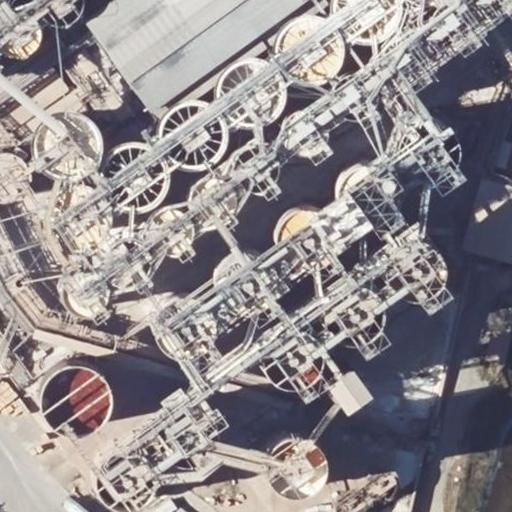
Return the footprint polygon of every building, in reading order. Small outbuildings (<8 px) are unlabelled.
[(38,0),(39,2),(41,6),(43,10),(46,13),(50,15),(54,17),(58,18),(62,18),(66,17),(70,15),(74,12),(77,8),(79,5),(81,1),(80,0),(38,0)] [(103,0),(42,43),(105,132),(290,0),(103,0)] [(327,0),(328,0),(328,6),(329,11),(331,16),(334,21),(337,25),(341,28),(345,31),(350,33),(355,35),(361,35),(366,35),(371,34),(376,32),(384,26),(388,22),(391,17),(393,12),(394,7),(395,2),(394,0),(327,0)] [(5,9),(2,11),(1,12),(0,13),(0,38),(0,39),(3,42),(7,45),(11,46),(15,47),(19,47),(23,46),(27,45),(32,41),(34,38),(36,34),(38,30),(38,26),(38,22),(37,18),(35,14),(32,11),(29,8),(25,6),(21,5),(17,5),(13,5),(9,7),(5,9)] [(333,28),(331,23),(329,21),(325,17),(321,14),(316,12),(311,10),(306,9),(300,10),(295,10),(290,12),(285,15),(281,18),(277,22),(274,26),(272,31),(271,36),(270,42),(270,47),(271,52),(273,57),(276,62),(279,66),(283,70),(288,72),(292,75),(298,76),(303,76),(308,76),(313,75),(318,73),(327,67),(330,63),(333,59),(335,54),(336,48),(337,43),(337,38),(335,33),(333,28)] [(210,83),(210,89),(210,91),(211,96),(214,101),(216,106),(220,110),(224,114),(228,117),(234,119),(239,121),(244,122),(250,121),(255,120),(261,119),(266,116),(270,113),(274,109),(277,104),(280,99),(281,94),(282,89),(282,80),(281,74),(279,69),(276,64),(272,60),(268,57),(263,54),(258,51),(253,50),(247,49),(242,50),(236,51),(231,53),(226,56),(222,59),(218,63),(215,67),(212,72),(211,78),(210,83)] [(348,70),(344,70),(340,72),(336,75),(333,78),(331,81),(330,85),(329,89),(329,94),(330,98),(332,101),(335,105),(338,108),(342,110),(346,111),(350,111),(355,111),(359,109),(363,107),(366,104),(369,101),(370,97),(371,93),(371,89),(371,85),(369,81),(367,77),(364,74),(360,72),(356,70),(352,69),(348,70)] [(218,114),(216,109),(214,107),(210,103),(206,100),(201,98),(196,96),(191,96),(185,96),(180,97),(175,99),(170,101),(166,104),(162,108),(159,113),(157,118),(156,123),(155,128),(155,133),(156,139),(158,144),(161,148),(164,152),(168,156),(172,159),(177,161),(183,162),(188,163),(193,162),(198,161),(203,159),(212,153),(215,149),(218,145),(220,140),(221,135),(222,129),(222,124),(220,119),(218,114)] [(40,114),(36,119),(35,121),(32,126),(31,131),(31,137),(31,142),(32,147),(34,152),(37,157),(40,161),(49,167),(53,169),(59,170),(64,171),(69,170),(74,169),(79,167),(84,164),(91,157),(94,153),(96,148),(97,142),(98,137),(97,132),(96,127),(94,122),(91,117),(87,113),(83,110),(79,107),(74,105),(69,104),(63,104),(58,104),(53,106),(48,108),(43,111),(40,114)] [(303,106),(299,107),(295,108),(291,111),(288,114),(286,118),(285,122),(284,126),(284,130),(285,134),(287,138),(290,141),(293,144),(296,146),(300,147),(305,148),(310,147),(314,146),(318,144),(321,141),(323,137),(325,133),(326,129),(326,125),(325,121),(324,117),(322,113),(319,111),(315,108),(311,107),(307,106),(303,106)] [(398,131),(396,136),(396,137),(394,142),(394,147),(395,152),(396,157),(398,161),(401,166),(404,169),(408,173),(418,176),(423,177),(428,177),(433,176),(438,175),(442,172),(446,169),(450,165),(452,161),(454,156),(456,151),(456,146),(456,141),(455,136),(452,131),(450,127),(446,123),(442,120),(438,118),(433,116),(428,115),(423,115),(418,116),(413,117),(408,120),(404,123),(401,127),(398,131)] [(157,152),(154,148),(153,147),(149,143),(144,141),(139,139),(134,137),(129,137),(124,138),(119,139),(114,141),(109,144),(105,148),(102,152),(99,156),(97,161),(96,166),(96,172),(96,177),(98,182),(100,187),(103,191),(107,195),(112,199),(117,202),(122,203),(127,204),(133,204),(138,203),(143,201),(148,199),(152,196),(155,192),(159,188),(161,183),(162,178),(163,172),(163,167),(162,162),(160,157),(157,152)] [(250,141),(246,142),(242,143),(238,146),(236,149),(233,153),(232,156),(231,161),(231,165),(232,169),(234,173),(237,176),(240,179),(244,181),(248,182),(252,183),(257,182),(261,181),(265,178),(268,176),(271,172),(272,168),(273,164),(273,160),(273,156),(271,152),(269,148),(266,145),(262,143),(258,142),(254,141),(250,141)] [(0,198),(4,198),(9,197),(13,195),(17,193),(21,190),(24,186),(27,178),(28,173),(28,168),(27,163),(25,159),(22,155),(18,152),(15,149),(10,147),(6,146),(1,146),(0,145),(0,198)] [(336,174),(334,178),(334,179),(333,184),(332,189),(333,195),(334,199),(336,204),(339,208),(343,212),(347,215),(356,219),(361,220),(366,220),(371,219),(376,217),(381,215),(385,212),(388,208),(391,203),(393,199),(394,195),(394,190),(394,185),(393,180),(391,175),(388,171),(385,167),(381,164),(377,161),(372,159),(367,158),(362,158),(357,159),(352,160),(347,163),(343,166),(339,170),(336,174)] [(207,172),(203,173),(199,175),(195,177),(192,180),(190,184),(189,188),(188,192),(188,196),(189,200),(191,204),(194,207),(197,210),(200,212),(204,213),(209,214),(214,213),(218,212),(222,210),(225,207),(227,203),(229,199),(230,195),(230,191),(229,187),(228,183),(225,180),(223,177),(219,174),(215,173),(211,172),(207,172)] [(100,192),(97,187),(96,186),(92,183),(87,180),(82,178),(77,177),(72,177),(67,177),(62,178),(57,181),(52,183),(48,187),(45,191),(42,196),(40,201),(39,206),(39,211),(40,217),(41,222),(43,227),(46,231),(50,235),(55,239),(60,241),(65,243),(70,244),(76,244),(81,243),(86,241),(91,238),(95,235),(99,231),(102,227),(104,222),(105,217),(106,212),(106,206),(105,201),(103,196),(100,192)] [(276,219),(274,223),(273,224),(272,229),(272,234),(272,240),(274,244),(276,249),(279,253),(282,257),(286,260),(296,264),(301,265),(306,265),(311,264),(316,262),(320,260),(324,256),(328,253),(330,248),(332,244),(333,240),(334,235),(333,230),(332,225),(330,220),(328,216),(324,212),(320,209),(316,206),(311,204),(306,203),(301,203),(296,204),(291,206),(287,208),(282,211),(279,215),(276,219)] [(163,204),(159,205),(155,207),(151,209),(148,212),(146,216),(145,220),(144,224),(144,228),(145,232),(147,236),(150,239),(153,242),(157,244),(161,246),(165,246),(170,246),(174,244),(178,242),(181,239),(184,236),(185,232),(186,228),(186,224),(186,219),(184,215),(182,212),(179,209),(175,207),(171,205),(167,204),(163,204)] [(383,250),(381,254),(380,257),(379,262),(379,267),(380,272),(382,277),(384,282),(388,286),(391,289),(396,292),(401,294),(405,295),(411,295),(416,295),(421,294),(425,291),(430,289),(433,285),(436,281),(440,274),(441,269),(441,264),(441,259),(439,254),(437,249),(434,245),(431,241),(427,238),(422,236),(417,234),(412,233),(407,233),(402,234),(397,236),(393,238),(389,242),(385,245),(383,250)] [(121,235),(117,236),(113,238),(110,240),(107,244),(104,247),(103,251),(102,255),(103,259),(104,263),(105,267),(108,271),(111,273),(115,275),(119,277),(123,277),(129,277),(133,275),(136,273),(139,270),(142,267),(144,263),(144,259),(145,255),(144,251),(142,247),(140,243),(137,240),(134,238),(130,236),(126,235),(121,235)] [(216,262),(213,266),(213,268),(212,273),(212,278),(212,283),(213,288),(216,293),(219,297),(222,301),(226,304),(231,306),(236,308),(241,308),(246,308),(251,307),(256,305),(260,303),(264,300),(268,296),(270,291),(273,283),(274,278),(273,273),(272,268),(270,263),(268,259),(264,255),(260,252),(256,249),(251,247),(246,246),(241,246),(236,247),(231,248),(226,251),(222,254),(219,258),(216,262)] [(81,265),(77,266),(72,267),(69,270),(66,273),(64,277),(62,281),(62,285),(62,289),(63,293),(65,297),(67,300),(71,303),(74,305),(78,306),(82,307),(88,306),(92,305),(96,303),(99,300),(101,296),(103,292),(104,288),(104,284),(103,280),(102,276),(99,273),(96,270),(93,267),(89,266),(85,265),(81,265)] [(322,293),(320,298),(319,301),(318,306),(319,311),(319,316),(321,321),(324,325),(327,329),(331,333),(335,335),(340,337),(345,339),(350,339),(355,338),(360,337),(364,335),(369,332),(372,329),(376,324),(379,317),(380,312),(380,307),(380,302),(379,297),(377,293),(374,288),(370,285),(366,282),(361,279),(357,278),(352,277),(346,277),(341,278),(337,279),(332,282),(328,285),(325,289),(322,293)] [(155,306),(152,310),(152,311),(151,316),(151,321),(151,327),(152,331),(155,336),(157,340),(161,344),(165,347),(174,351),(179,352),(185,352),(190,351),(194,349),(199,347),(203,343),(206,340),(209,335),(211,331),(212,327),(212,322),(212,317),(211,312),(209,307),(206,303),(203,299),(199,296),(195,293),(190,291),(185,290),(180,290),(175,291),(170,293),(165,295),(161,298),(158,302),(155,306)] [(511,294),(500,296),(497,314),(511,311),(511,294)] [(262,337),(260,342),(259,345),(258,350),(258,355),(259,360),(261,365),(263,369),(266,373),(270,376),(275,379),(279,381),(284,382),(289,383),(294,382),(299,381),(304,379),(308,376),(312,372),(315,368),(319,361),(320,356),(320,351),(320,346),(318,341),(316,336),(313,332),(310,329),(306,325),(301,323),(296,321),(291,321),(286,321),(281,322),(276,323),(272,326),(268,329),(264,333),(262,337)] [(509,341),(492,337),(486,364),(502,367),(509,341)] [(103,373),(99,368),(95,364),(90,361),(85,359),(80,358),(74,357),(69,358),(63,359),(58,361),(53,363),(49,367),(45,371),(42,375),(40,380),(38,386),(37,391),(37,397),(38,402),(40,407),(43,412),(50,421),(54,424),(59,427),(64,428),(70,429),(75,430),(81,429),(86,427),(91,425),(96,422),(100,418),(103,414),(106,409),(108,404),(109,399),(110,393),(109,388),(108,382),(106,377),(103,373)] [(155,413),(153,418),(152,423),(151,428),(152,433),(153,438),(155,443),(158,447),(161,451),(165,454),(170,456),(175,458),(180,459),(185,459),(190,458),(195,457),(199,454),(203,451),(207,447),(209,443),(211,438),(213,433),(213,428),(212,419),(210,414),(207,410),(203,406),(199,403),(195,400),(190,398),(185,398),(180,398),(175,398),(170,400),(166,402),(161,405),(158,409),(155,413)] [(264,444),(263,448),(262,451),(261,456),(261,461),(262,466),(264,471),(267,476),(270,479),(274,483),(278,485),(283,487),(288,488),(293,488),(298,488),(303,486),(308,484),(312,481),(315,477),(318,473),(322,465),(322,460),(323,455),(322,450),(320,445),(318,440),(314,436),(311,432),(306,429),(302,427),(297,425),(292,425),(287,425),(282,427),(277,429),(273,432),(269,435),(266,439),(264,444)] [(95,456),(93,461),(93,462),(91,467),(91,472),(92,477),(93,482),(95,487),(98,491),(101,495),(106,498),(115,502),(120,503),(125,502),(130,502),(135,500),(139,497),(143,494),(147,490),(150,486),(152,481),(153,476),(153,471),(151,461),(149,457),(147,452),(143,449),(139,445),(135,443),(130,441),(125,440),(120,440),(115,441),(110,443),(105,445),(101,448),(98,452),(95,456)] [(369,472),(366,475),(366,476),(364,479),(364,483),(364,486),(365,490),(367,493),(369,496),(373,498),(376,499),(380,499),(383,499),(387,498),(390,496),(394,490),(395,486),(396,483),(395,479),(394,476),(392,473),(389,470),(386,468),(382,467),(379,467),(375,468),(372,469),(369,472)] [(338,494),(336,497),(335,498),(334,501),(333,505),(333,508),(334,511),(363,511),(365,509),(365,505),(365,501),(363,498),(361,495),(358,492),(355,491),(352,490),(348,489),(344,490),(341,492),(338,494)]
